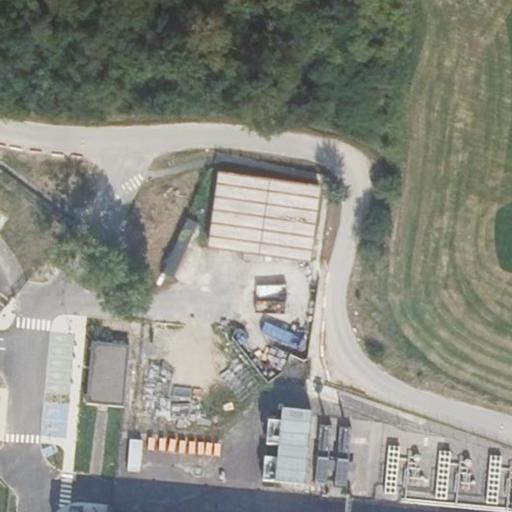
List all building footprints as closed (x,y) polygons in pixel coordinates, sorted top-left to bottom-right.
[(318,183),(218,168),(207,245),(307,260),(318,183)] [(165,271),(173,273),(197,224),(184,217),(158,271),(164,272),(165,271)] [(324,240),(318,239),(314,261),(321,262),(324,240)] [(130,344),(93,341),(86,403),(124,406),(130,344)] [(304,480),(309,419),(281,416),(275,477),(304,480)] [(329,482),(335,421),(323,420),(317,481),(329,482)] [(350,484),(356,423),(344,422),(338,483),(350,484)] [(272,452),(228,448),(225,475),(270,479),(272,452)]
